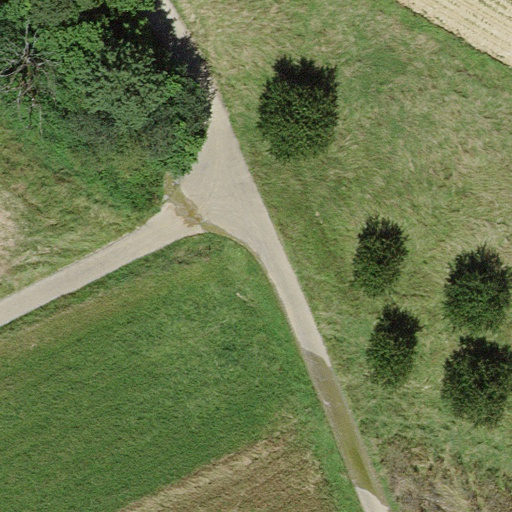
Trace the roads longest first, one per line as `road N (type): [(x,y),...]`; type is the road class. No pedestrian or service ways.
road 1 (track): [(382,511),(256,188)]
road 2 (track): [(256,188),(0,315)]
road 3 (track): [(136,0),(256,188)]
